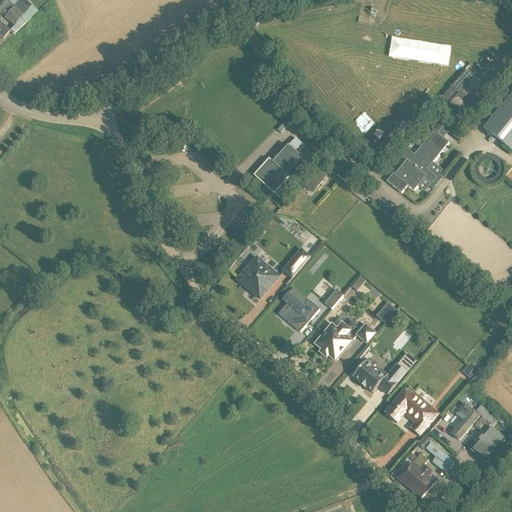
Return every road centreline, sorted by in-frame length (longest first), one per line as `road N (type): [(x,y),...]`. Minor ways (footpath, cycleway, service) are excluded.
road 1 (unclassified): [(414,511),(305,386),(197,289),(166,250),(104,112)]
road 2 (unknown): [(242,15),(330,141),(397,198),(427,201),(486,153),(511,153)]
road 3 (unclassified): [(104,112),(270,0)]
